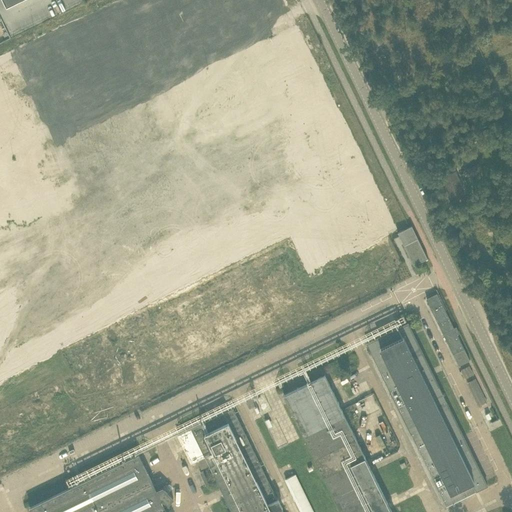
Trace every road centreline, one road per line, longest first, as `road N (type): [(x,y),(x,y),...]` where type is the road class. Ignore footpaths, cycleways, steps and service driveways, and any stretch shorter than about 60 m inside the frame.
road 1 (tertiary): [(511,399),(319,0)]
road 2 (unknown): [(510,488),(415,294)]
road 3 (unknown): [(437,511),(351,326)]
road 4 (unknown): [(5,511),(1,493),(9,484),(153,423)]
road 5 (track): [(511,46),(373,111)]
road 6 (unknown): [(236,383),(298,511)]
road 7 (unknown): [(236,383),(351,326)]
